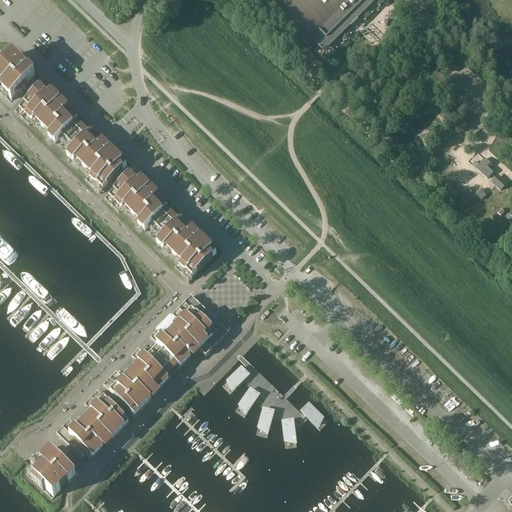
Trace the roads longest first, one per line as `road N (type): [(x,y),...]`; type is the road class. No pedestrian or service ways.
road 1 (unclassified): [(281,312),(479,505),(505,477),(293,273),(160,132),(143,102)]
road 2 (residential): [(0,26),(111,134),(143,102)]
